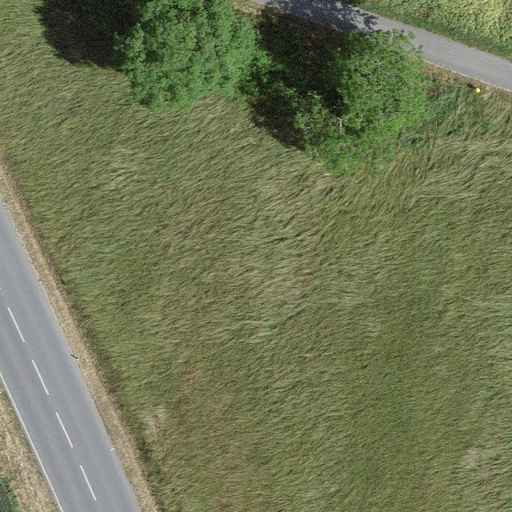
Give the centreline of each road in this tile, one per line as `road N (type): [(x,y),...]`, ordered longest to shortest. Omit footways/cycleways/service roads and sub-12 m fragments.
road 1 (secondary): [(0,292),(102,511)]
road 2 (track): [(511,77),(283,0)]
